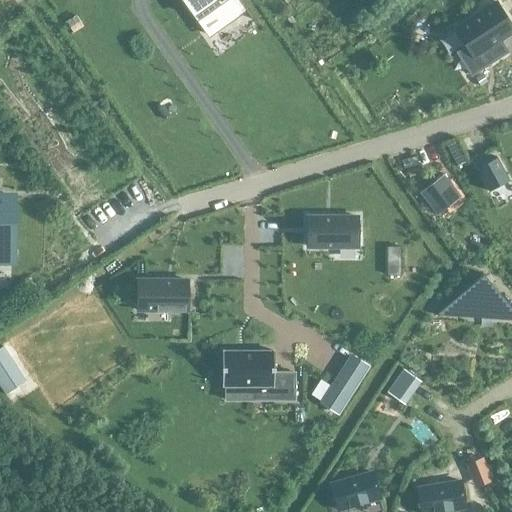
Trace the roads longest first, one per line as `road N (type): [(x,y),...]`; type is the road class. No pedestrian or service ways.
road 1 (residential): [(511,108),(249,186)]
road 2 (residential): [(249,186),(111,234)]
